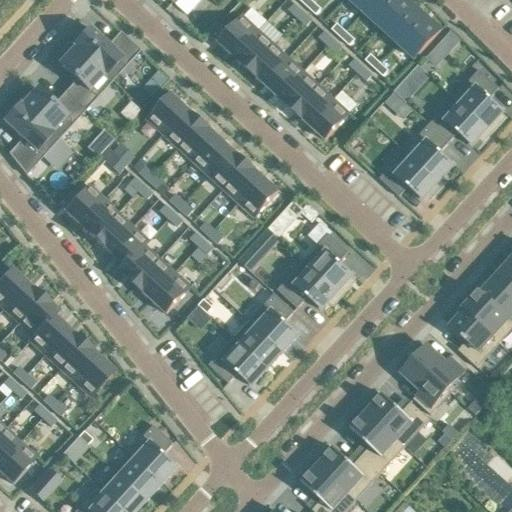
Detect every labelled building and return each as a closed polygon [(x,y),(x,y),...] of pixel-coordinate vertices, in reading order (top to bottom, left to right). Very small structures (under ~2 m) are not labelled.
[(202,0),(190,14),(197,20),(214,0),(202,0)] [(349,0),(364,13),(375,0),(349,0)] [(381,29),(407,0),(406,0),(375,0),(364,13),(381,29)] [(398,44),(424,15),(407,0),(381,29),(398,44)] [(321,10),(312,2),(307,8),(316,16),(321,10)] [(303,13),(294,5),(289,11),(298,19),(303,13)] [(312,21),(303,13),(298,19),(307,27),(312,21)] [(441,31),(424,15),(398,44),(415,60),(441,31)] [(234,59),(259,32),(243,18),(218,44),(234,59)] [(341,39),(346,33),(337,24),(332,30),(341,39)] [(112,82),(140,51),(120,33),(108,46),(89,28),(85,33),(82,31),(74,39),(77,42),(73,47),(74,48),(74,47),(112,82)] [(274,46),(259,32),(234,59),(249,72),(274,46)] [(334,40),(325,32),(319,38),(328,46),(334,40)] [(355,41),(346,33),(341,39),(349,47),(355,41)] [(451,33),(443,42),(452,51),(461,42),(451,33)] [(342,49),(334,40),(328,46),(337,54),(342,49)] [(264,86),(289,60),(274,46),(249,72),(264,86)] [(85,111),(112,82),(74,47),(74,48),(58,64),(76,81),(65,93),(85,111)] [(365,61),(374,69),(380,63),(371,55),(365,61)] [(279,100),(304,73),(289,60),(264,86),(279,100)] [(364,68),(355,60),(349,66),(358,74),(364,68)] [(389,71),(380,63),(374,69),(383,77),(389,71)] [(364,68),(358,74),(367,82),(373,76),(364,68)] [(453,99),(457,102),(458,102),(492,133),(501,124),(497,120),(504,112),(490,99),(499,89),(479,71),(453,99)] [(319,87),(304,73),(279,100),(294,114),(319,87)] [(402,86),(394,94),(406,105),(414,96),(402,86)] [(309,127),(334,101),(319,87),(294,114),(309,127)] [(58,141),(85,111),(65,93),(54,105),(36,88),(21,105),(20,106),(58,141)] [(164,135),(188,109),(172,94),(148,121),(164,135)] [(394,96),(385,106),(394,115),(403,104),(394,96)] [(350,115),(334,101),(309,127),(325,142),(350,115)] [(458,102),(457,102),(443,118),(439,115),(429,125),(449,144),(458,134),(472,147),(479,139),(483,142),(492,133),(458,102)] [(26,176),(58,141),(20,106),(21,105),(20,104),(3,122),(22,140),(8,155),(26,176)] [(179,149),(203,123),(188,109),(164,135),(179,149)] [(194,163),(218,136),(203,123),(179,149),(194,163)] [(440,153),(449,144),(429,125),(420,136),(427,142),(413,158),(412,159),(442,187),(451,178),(447,174),(455,166),(440,153)] [(115,140),(105,131),(100,136),(110,146),(115,140)] [(209,177),(233,150),(218,136),(194,163),(209,177)] [(224,190),(248,164),(233,150),(209,177),(224,190)] [(129,152),(121,161),(127,167),(135,158),(129,152)] [(412,159),(413,158),(409,155),(393,172),(390,169),(379,180),(399,198),(408,188),(423,201),(430,193),(434,196),(442,187),(412,159)] [(127,167),(121,161),(113,170),(119,175),(125,169),(127,167)] [(239,204),(263,178),(248,164),(224,190),(239,204)] [(140,174),(149,182),(154,176),(145,168),(140,174)] [(149,182),(157,190),(163,184),(154,176),(149,182)] [(144,186),(136,178),(130,184),(139,192),(144,186)] [(279,192),(263,178),(239,204),(255,219),(279,192)] [(80,227),(104,200),(88,186),(64,212),(80,227)] [(153,195),(144,186),(139,192),(148,200),(153,195)] [(175,196),(170,202),(179,210),(184,204),(175,196)] [(95,241),(119,214),(104,200),(80,227),(95,241)] [(184,204),(179,210),(188,218),(193,212),(184,204)] [(175,214),(166,206),(160,212),(169,220),(175,214)] [(110,254),(134,228),(119,214),(95,241),(110,254)] [(183,222),(175,214),(169,220),(178,228),(183,222)] [(205,223),(200,229),(209,237),(214,231),(205,223)] [(144,248),(150,242),(134,228),(110,254),(124,268),(125,268),(144,248)] [(268,230),(249,252),(260,263),(280,241),(279,239),(268,230)] [(214,231),(209,237),(218,245),(223,239),(214,231)] [(205,242),(196,234),(191,239),(199,248),(205,242)] [(329,235),(304,262),(342,297),(350,288),(346,284),(354,276),(340,263),(349,253),(329,235)] [(214,250),(205,242),(199,248),(208,256),(214,250)] [(135,288),(159,262),(144,248),(125,268),(124,268),(119,274),(135,288)] [(150,302),(174,275),(159,262),(135,288),(150,302)] [(342,297),(304,262),(277,291),(297,310),(308,298),(322,311),(329,303),(333,306),(342,297)] [(511,264),(510,262),(495,278),(511,293),(511,264)] [(0,306),(4,310),(28,283),(13,269),(0,282),(0,306)] [(190,290),(174,275),(150,302),(166,316),(190,290)] [(511,293),(495,278),(481,294),(509,320),(510,319),(511,316),(511,293)] [(19,324),(43,297),(28,283),(4,310),(19,324)] [(509,320),(481,294),(480,292),(464,309),(466,311),(501,343),(511,331),(511,321),(510,319),(509,320)] [(274,294),(249,322),(283,353),(299,336),(285,323),(294,313),(274,294)] [(59,311),(43,297),(19,324),(34,337),(53,317),(54,317),(59,311)] [(204,300),(198,306),(207,315),(213,309),(204,300)] [(501,343),(466,311),(458,319),(456,318),(449,325),(463,338),(462,339),(466,343),(458,352),(477,369),(501,343)] [(44,357),(68,331),(54,317),(53,317),(34,337),(28,343),(44,357)] [(283,353),(249,322),(234,339),(268,370),(283,353)] [(59,371),(83,344),(68,331),(44,357),(59,371)] [(268,370),(234,339),(209,366),(229,385),(238,375),(252,388),(268,370)] [(74,385),(98,358),(83,344),(59,371),(74,385)] [(468,369),(454,356),(446,365),(427,347),(414,360),(448,391),(449,390),(468,369)] [(114,373),(98,358),(74,385),(90,399),(114,373)] [(448,391),(414,360),(402,374),(422,391),(414,400),(431,416),(452,393),(449,390),(448,391)] [(21,382),(27,376),(18,368),(13,374),(21,382)] [(21,382),(30,390),(36,384),(27,376),(21,382)] [(12,392),(18,386),(9,378),(3,384),(12,392)] [(21,400),(26,394),(18,386),(12,392),(21,400)] [(489,387),(469,409),(477,416),(485,407),(497,394),(489,387)] [(51,409),(57,403),(48,395),(43,401),(51,409)] [(430,421),(411,403),(402,413),(383,395),(367,413),(405,448),(430,421)] [(60,417),(66,411),(57,403),(51,409),(60,417)] [(48,414),(39,406),(33,411),(42,420),(48,414)] [(405,448),(367,413),(350,430),(370,448),(362,457),(381,475),(405,448)] [(51,428),(56,422),(48,414),(42,420),(51,428)] [(145,439),(131,455),(130,455),(163,485),(179,467),(165,454),(174,445),(154,426),(144,437),(145,439)] [(446,436),(453,443),(460,435),(450,426),(443,433),(446,436)] [(0,465),(20,444),(5,430),(0,435),(0,465)] [(83,432),(78,438),(87,446),(92,440),(83,432)] [(446,436),(439,443),(447,450),(453,443),(446,436)] [(78,438),(72,444),(81,452),(87,446),(78,438)] [(36,458),(20,444),(0,465),(0,473),(12,485),(36,458)] [(381,475),(362,457),(353,466),(334,448),(318,466),(356,501),(381,475)] [(130,455),(131,455),(129,453),(113,471),(147,502),(163,485),(130,455)] [(346,511),(356,501),(318,466),(301,484),(321,502),(312,511),(313,511),(346,511)] [(138,511),(147,502),(113,471),(98,488),(124,511),(138,511)] [(42,503),(52,492),(40,481),(30,491),(42,503)] [(124,511),(98,488),(75,511),(124,511)]
